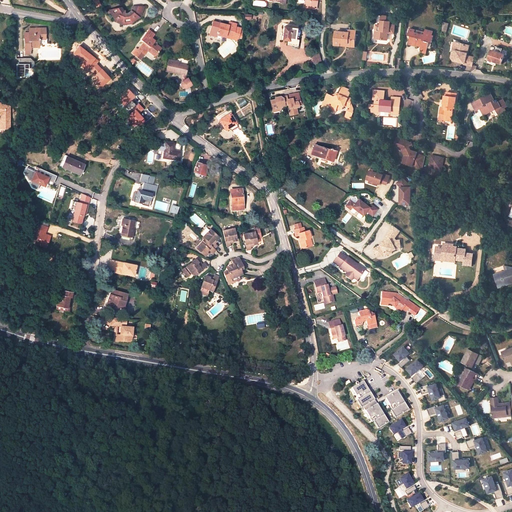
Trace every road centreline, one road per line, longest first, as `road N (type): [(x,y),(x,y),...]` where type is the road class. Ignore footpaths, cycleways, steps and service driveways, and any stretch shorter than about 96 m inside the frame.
road 1 (residential): [(511,82),(361,72),(210,103)]
road 2 (unclassified): [(82,350),(105,186),(146,131),(172,117)]
road 3 (secondary): [(307,397),(82,350)]
road 4 (residential): [(270,195),(309,333),(307,397)]
road 5 (residential): [(172,117),(80,16)]
road 6 (secondary): [(376,511),(347,435),(307,397)]
road 7 (residential): [(270,195),(172,117)]
